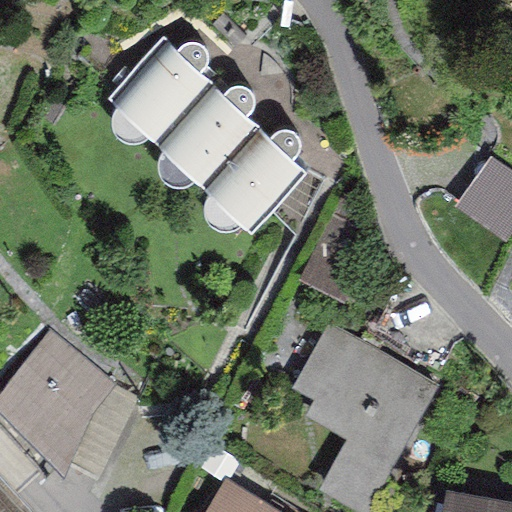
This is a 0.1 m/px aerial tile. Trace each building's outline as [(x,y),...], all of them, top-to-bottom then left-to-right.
[(176,39),(163,28),(109,82),(118,89),(114,95),(112,103),(112,110),(116,117),(121,123),(128,126),(136,126),(143,124),(149,119),(159,129),(212,74),(199,61),(204,57),(206,52),(207,46),(206,40),(202,35),(197,32),(191,30),(185,31),(180,34),(176,39)] [(225,78),(221,83),(212,74),(159,129),(164,133),(159,139),(157,147),(158,155),(161,162),(167,167),(174,170),(182,170),(189,168),(195,164),(204,173),(258,118),(245,106),(249,101),(252,96),(253,90),(251,84),(248,79),(243,76),(237,74),(231,75),(225,78)] [(267,127),(258,118),(204,173),(209,178),(205,184),(203,191),(204,199),(207,206),(212,211),(219,214),(227,215),(235,213),(241,208),(250,217),(304,163),(290,150),(295,146),(298,140),(298,134),(297,128),(293,124),(288,120),(282,119),(276,120),(271,123),(267,127)] [(310,284),(376,325),(403,272),(378,250),(376,225),(350,211),(310,284)] [(444,386),(340,331),(299,409),(357,440),(331,487),(377,511),(444,386)] [(52,336),(6,409),(67,476),(126,389),(52,336)] [(287,511),(235,481),(216,511),(287,511)] [(511,511),(511,507),(457,499),(454,511),(511,511)]
